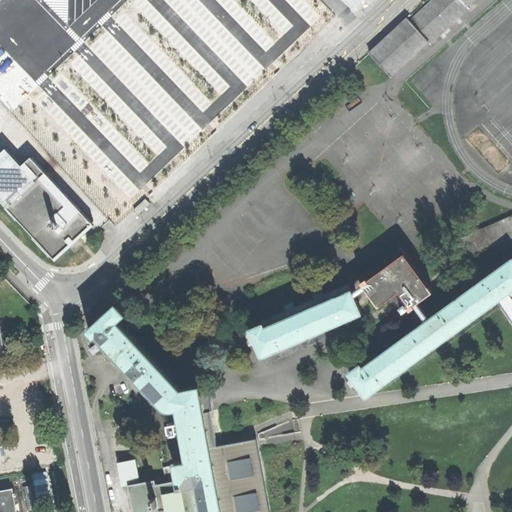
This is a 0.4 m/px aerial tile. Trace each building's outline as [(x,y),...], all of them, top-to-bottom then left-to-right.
[(43,18),(64,0),(41,0),(34,7),(43,18)] [(461,0),(432,0),(410,21),(431,43),(440,35),(444,31),(456,20),(460,16),(469,8),(467,6),(461,0)] [(407,19),(370,53),(390,75),(428,41),(431,44),(431,43),(410,21),(407,19)] [(0,202),(53,260),(94,222),(32,156),(23,165),(6,147),(0,152),(0,202)] [(511,215),(451,243),(459,260),(511,236),(511,215)] [(402,301),(405,304),(407,308),(408,309),(412,307),(416,304),(431,293),(398,249),(356,280),(358,283),(361,287),(377,308),(394,296),(397,294),(402,301)] [(359,365),(348,374),(365,397),(372,392),(495,300),(502,294),(504,292),(511,286),(511,259),(510,257),(428,319),(423,322),(362,369),(359,365)] [(358,283),(345,291),(346,293),(348,292),(349,295),(361,287),(358,283)] [(263,331),(346,293),(345,291),(343,287),(342,288),(320,298),(317,292),(309,295),(312,302),(293,310),(290,305),(282,308),(284,314),(260,325),(261,327),(263,331)] [(252,339),(261,359),(269,355),(268,354),(284,347),(348,318),(348,319),(358,315),(349,295),(348,292),(346,293),(263,331),(261,327),(249,332),(252,339)] [(507,295),(504,292),(495,300),(511,325),(511,293),(508,297),(507,295)] [(402,301),(397,294),(394,296),(399,304),(402,301)] [(407,308),(405,304),(398,309),(402,314),(406,311),(405,309),(407,308)] [(428,319),(416,304),(412,307),(423,322),(428,319)] [(125,318),(115,308),(87,335),(93,342),(97,338),(128,372),(163,409),(163,410),(168,413),(177,411),(184,410),(181,393),(117,325),(125,318)] [(223,511),(212,455),(210,445),(204,415),(200,394),(199,389),(181,393),(184,410),(177,411),(188,463),(175,466),(179,484),(180,491),(193,489),(197,511),(223,511)] [(209,393),(200,394),(204,415),(209,415),(213,414),(213,412),(211,401),(209,393)] [(124,408),(108,411),(111,426),(123,490),(130,489),(140,487),(124,408)] [(111,426),(108,411),(98,413),(101,428),(111,426)] [(210,445),(215,444),(209,415),(204,415),(210,445)] [(176,425),(168,426),(171,438),(178,436),(176,425)] [(226,442),(215,444),(217,454),(228,452),(227,450),(227,447),(226,444),(226,442)] [(223,511),(228,511),(217,454),(212,455),(223,511)] [(161,511),(157,488),(157,484),(140,487),(130,489),(134,511),(161,511)] [(197,511),(193,489),(180,491),(179,484),(157,488),(161,511),(197,511)] [(0,511),(15,511),(11,492),(0,494),(0,511)]
